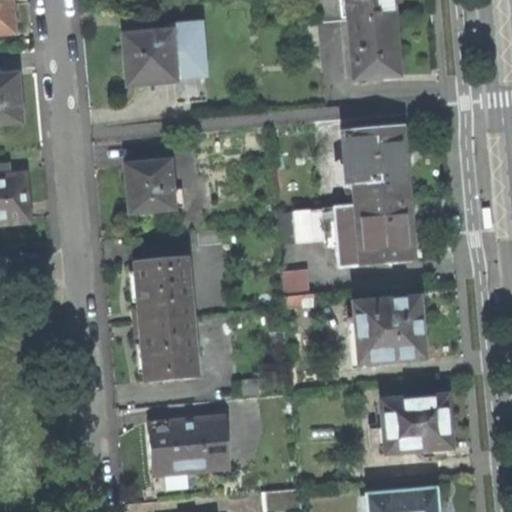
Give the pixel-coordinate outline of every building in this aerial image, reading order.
[(9,0),(0,0),(0,35),(13,34),(9,0)] [(347,0),(349,21),(393,17),(391,0),(347,0)] [(354,81),(399,77),(396,45),(393,17),(349,21),(354,81)] [(200,26),(170,28),(170,34),(122,38),(123,55),(125,54),(126,68),(127,87),(174,83),(176,106),(206,103),(200,26)] [(17,76),(0,77),(0,125),(21,124),(18,94),(17,76)] [(350,167),(354,207),(409,202),(407,180),(405,180),(403,155),(400,130),(342,135),(344,167),(350,167)] [(169,164),(124,169),(127,192),(129,216),(174,211),(174,210),(172,193),(169,164)] [(6,166),(0,166),(0,225),(30,223),(28,195),(26,175),(7,177),(6,166)] [(182,192),(172,193),(174,210),(184,209),(182,192)] [(354,207),(334,210),(340,270),(415,263),(411,229),(409,202),(354,207)] [(485,227),(489,227),(487,205),(479,206),(480,216),(481,228),(485,227)] [(323,210),(294,213),(297,246),(326,243),(323,210)] [(186,259),(134,264),(136,289),(139,325),(191,320),(186,259)] [(284,270),(285,286),(309,283),(307,268),(284,270)] [(360,362),(424,356),(423,335),(424,333),(425,325),(421,317),(419,298),(354,303),(360,362)] [(197,379),(191,320),(139,325),(142,349),(145,384),(197,379)] [(386,452),(452,447),(450,417),(448,394),(381,400),(382,421),(369,422),(371,445),(385,444),(386,452)] [(171,424),(149,426),(151,448),(154,478),(228,471),(223,419),(205,421),(203,423),(174,426),(171,424)] [(437,511),(435,488),(368,494),(369,511),(437,511)] [(268,511),(302,511),(301,491),(267,494),(268,511)]
